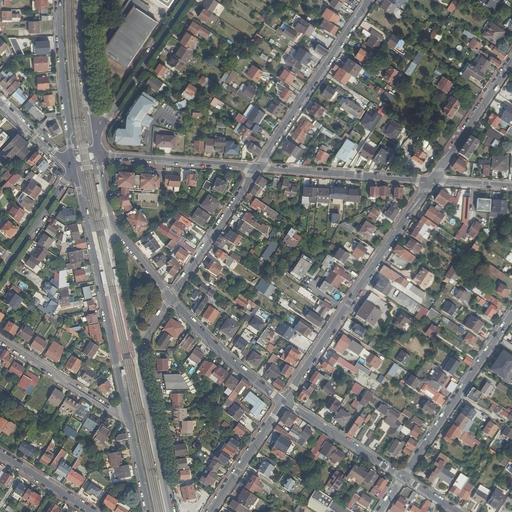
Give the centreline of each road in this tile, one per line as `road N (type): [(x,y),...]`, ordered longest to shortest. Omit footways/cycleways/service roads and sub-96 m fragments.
road 1 (residential): [(284,401),(431,181)]
road 2 (residential): [(74,165),(125,413)]
road 3 (residential): [(172,511),(138,350),(171,298)]
road 4 (residential): [(257,168),(370,0)]
road 5 (residential): [(401,477),(511,313)]
road 6 (residential): [(431,181),(257,168)]
road 7 (residential): [(257,168),(98,156)]
road 8 (residential): [(95,129),(187,0)]
road 9 (residential): [(171,298),(113,223),(99,161)]
road 10 (residential): [(171,298),(257,168)]
road 11 (residential): [(59,0),(71,153)]
road 12 (residential): [(284,401),(171,298)]
road 13 (residential): [(125,413),(0,340)]
road 14 (residential): [(431,181),(511,61)]
road 15 (residential): [(284,401),(401,477)]
road 16 (residential): [(211,511),(284,401)]
road 17 (residential): [(95,129),(83,0)]
